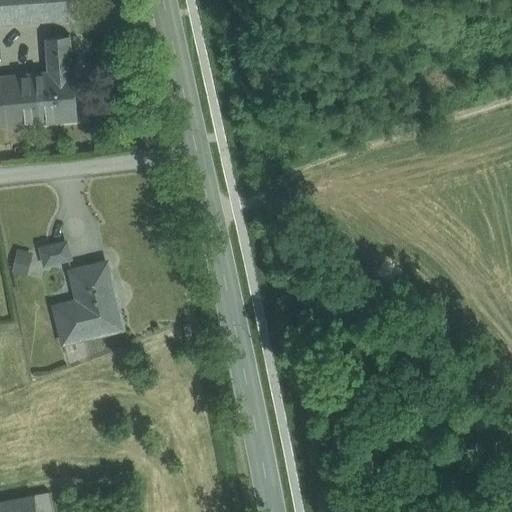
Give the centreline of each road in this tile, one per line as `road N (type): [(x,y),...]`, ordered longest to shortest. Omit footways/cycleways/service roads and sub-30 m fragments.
road 1 (secondary): [(176,0),(242,306),(274,511)]
road 2 (track): [(0,175),(211,151)]
